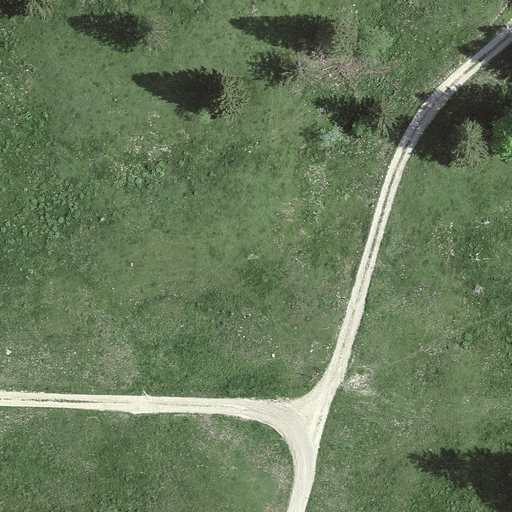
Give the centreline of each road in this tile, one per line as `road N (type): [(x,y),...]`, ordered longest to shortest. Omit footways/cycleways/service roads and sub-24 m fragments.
road 1 (track): [(511,17),(451,84),(408,156),(314,416)]
road 2 (track): [(314,416),(216,400),(0,398)]
road 3 (track): [(511,398),(402,419),(314,416)]
